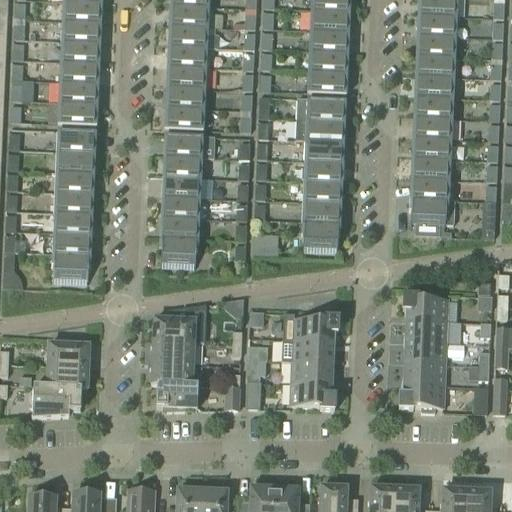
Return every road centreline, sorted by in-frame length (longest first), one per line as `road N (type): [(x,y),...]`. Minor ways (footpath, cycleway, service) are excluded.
road 1 (residential): [(113,455),(113,332),(133,283),(138,154),(120,129),(125,0)]
road 2 (residential): [(361,449),(361,300),(383,249),(387,121),(370,91),(374,0)]
road 3 (residential): [(113,455),(361,449)]
road 4 (residential): [(361,449),(511,455)]
